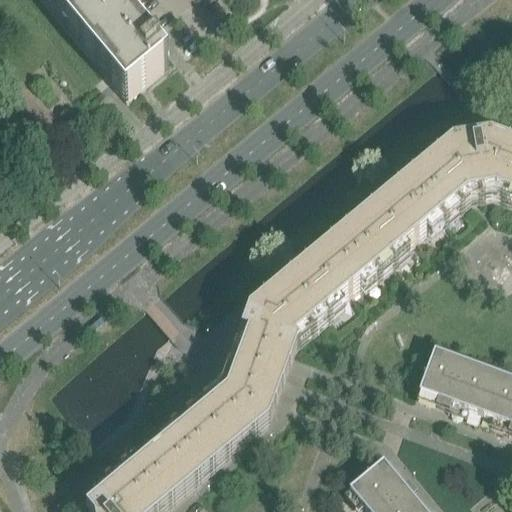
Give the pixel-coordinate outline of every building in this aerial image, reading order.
[(151,52),(108,0),(37,0),(127,108),(169,73),(161,64),(162,53),(151,52)] [(511,160),(504,158),(509,143),(452,152),(449,155),(453,159),(255,325),(248,344),(285,358),(294,351),(480,196),(511,207),(511,160)] [(102,322),(88,334),(92,338),(106,327),(102,322)] [(294,351),(285,358),(248,344),(245,352),(238,371),(229,396),(226,404),(230,401),(269,416),(271,411),(280,386),(288,367),(294,351)] [(511,387),(435,358),(419,400),(511,433),(511,387)] [(165,511),(265,429),(269,416),(230,401),(226,404),(95,511),(165,511)] [(418,511),(383,469),(350,497),(358,506),(362,511),(418,511)]
